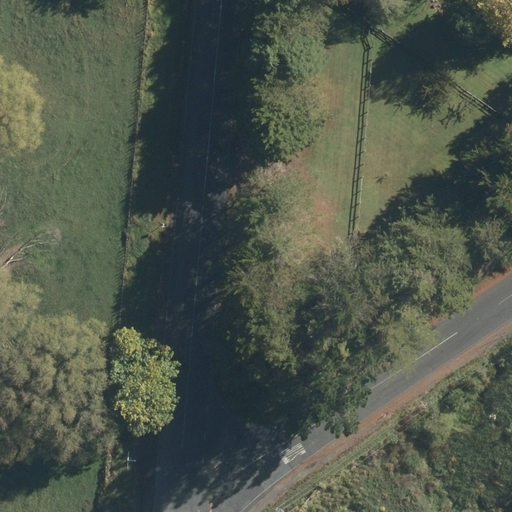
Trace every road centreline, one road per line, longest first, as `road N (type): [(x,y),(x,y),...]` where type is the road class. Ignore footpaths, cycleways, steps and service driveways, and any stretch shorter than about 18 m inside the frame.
road 1 (unclassified): [(203,0),(179,490)]
road 2 (unclassified): [(179,490),(212,489),(511,295)]
